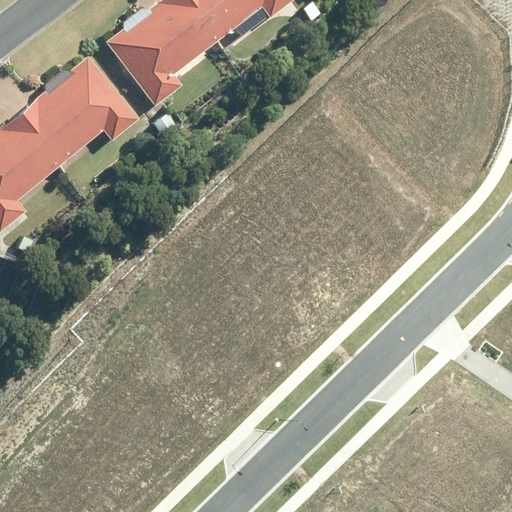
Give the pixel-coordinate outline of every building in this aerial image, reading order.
[(173,74),(217,41),(186,0),(162,0),(147,11),(144,8),(120,26),(123,29),(106,42),(154,107),(182,86),(173,74)] [(186,0),(217,41),(235,28),(240,36),(266,16),(269,19),(294,0),(186,0)] [(379,0),(367,0),(365,2),(370,8),(380,0),(379,0)] [(301,9),(309,21),(319,14),(311,2),(301,9)] [(18,112),(62,165),(102,132),(110,141),(136,120),(86,57),(18,112)] [(0,230),(50,190),(43,181),(62,165),(18,112),(0,127),(0,230)] [(168,115),(153,126),(162,138),(177,126),(168,115)] [(142,134),(150,146),(159,139),(151,127),(142,134)] [(511,448),(473,418),(423,483),(461,511),(511,511),(511,469),(510,468),(511,465),(511,448)]
